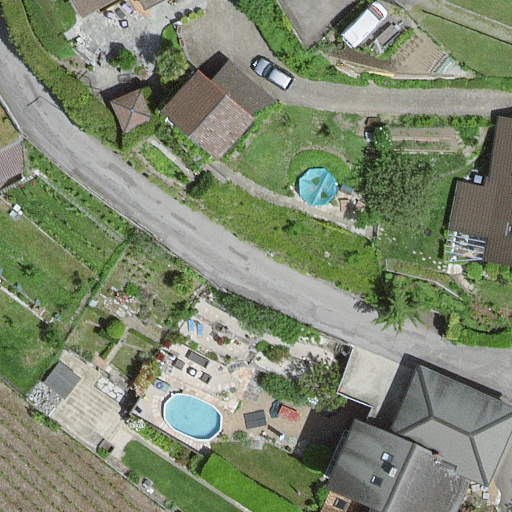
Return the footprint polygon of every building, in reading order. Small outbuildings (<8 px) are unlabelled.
[(82,0),(91,16),(118,0),(151,0),(154,4),(160,0),(82,0)] [(255,111),(200,70),(170,111),(225,151),(255,111)] [(494,256),(511,258),(511,117),(502,116),(493,186),(462,182),(456,227),(497,233),(494,256)] [(448,452),(446,458),(477,471),(496,478),(511,437),(511,403),(423,368),(397,432),(448,452)] [(460,511),(477,471),(446,458),(448,452),(397,432),(365,419),(339,484),(382,501),(409,511),(460,511)] [(377,511),(382,501),(339,484),(337,483),(325,511),(377,511)] [(409,511),(382,501),(377,511),(409,511)]
